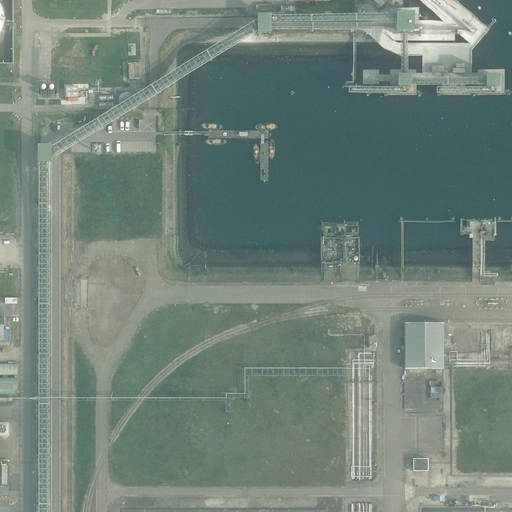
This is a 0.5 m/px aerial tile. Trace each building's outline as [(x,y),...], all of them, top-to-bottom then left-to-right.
[(416,11),(397,11),(397,17),(397,26),(397,30),(408,30),(416,30),(416,25),(416,11)] [(258,28),(258,33),(272,33),(272,28),(272,18),(272,14),(257,14),(258,19),(258,28)] [(141,79),(140,64),(129,64),(129,79),(141,79)] [(402,70),(402,83),(410,83),(417,83),(417,77),(417,70),(408,70),(402,70)] [(490,76),(490,83),(497,83),(504,83),(504,70),(490,70),(490,76)] [(39,144),(39,162),(42,162),(50,163),(54,163),(54,158),(54,149),(54,144),(39,144)] [(324,262),(338,261),(338,248),(323,248),(324,262)] [(443,324),(404,325),(405,369),(412,369),(443,369),(443,324)] [(17,364),(0,364),(0,375),(17,375),(17,364)] [(18,379),(0,378),(0,394),(19,394),(18,379)] [(431,380),(431,392),(442,393),(443,381),(431,380)] [(9,423),(0,422),(0,435),(9,436),(9,423)] [(427,460),(412,460),(412,472),(427,472),(427,460)] [(9,463),(0,463),(0,496),(9,497),(9,463)]
